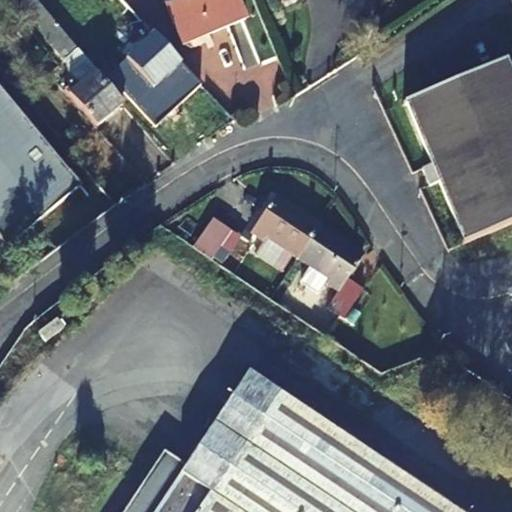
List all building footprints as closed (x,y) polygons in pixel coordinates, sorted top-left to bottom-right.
[(96,129),(124,105),(34,0),(25,0),(17,6),(65,62),(69,69),(76,77),(62,89),(96,129)] [(120,0),(112,0),(108,4),(132,30),(114,48),(125,60),(107,76),(134,103),(151,87),(153,89),(180,64),(120,0)] [(164,0),(183,44),(245,19),(237,0),(164,0)] [(430,187),(440,182),(466,244),(511,224),(511,71),(508,74),(503,63),(407,103),(432,164),(422,169),(430,187)] [(0,238),(8,248),(81,187),(0,89),(0,238)] [(321,231),(277,203),(254,236),(267,244),(270,240),(301,260),(321,231)] [(210,219),(193,245),(235,272),(252,246),(210,219)] [(321,231),(301,260),(332,281),(329,286),(342,294),(365,259),(321,231)] [(65,331),(58,322),(40,337),(47,345),(65,331)] [(369,417),(384,395),(297,338),(282,360),(369,417)] [(451,511),(248,376),(187,469),(162,452),(122,511),(451,511)]
